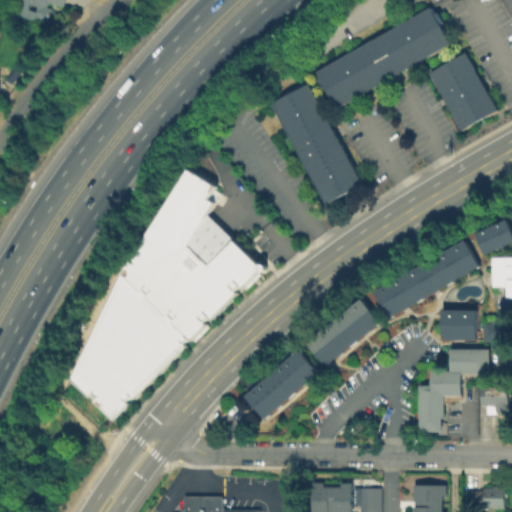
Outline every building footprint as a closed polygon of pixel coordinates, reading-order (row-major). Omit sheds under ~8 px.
[(70,0),(68,7),(53,2),(51,5),(57,7),(52,24),(40,20),(18,13),(21,5),(24,6),(25,0),(70,0)] [(453,41),(334,109),(313,71),(431,3),(453,41)] [(496,109),(459,130),(426,72),(463,50),(496,109)] [(363,183),(324,204),(269,101),(308,80),(363,183)] [(123,273),(189,166),(218,184),(216,188),(222,192),(209,213),(263,266),(114,418),(71,376),(123,273)] [(511,240),(485,253),(476,232),(511,215),(511,240)] [(387,316),(373,289),(465,237),(480,263),(387,316)] [(511,295),(508,295),(508,285),(492,285),(492,255),(511,255),(511,295)] [(324,366),(305,342),(362,296),(381,320),(324,366)] [(475,338),(439,338),(439,308),(475,308),(475,338)] [(511,340),(482,340),(482,321),(511,321),(511,340)] [(439,430),(418,430),(418,384),(430,383),(429,369),(448,369),(448,347),(489,347),(489,372),(460,372),(460,393),(443,393),(443,416),(439,416),(439,430)] [(263,418),(243,394),(296,348),(317,371),(263,418)] [(508,411),(485,412),(485,404),(478,404),(478,385),(507,384),(508,411)] [(379,511),(358,511),(358,503),(352,503),(351,511),(311,511),(312,480),(325,480),(325,485),(340,485),(340,480),(351,481),(351,484),(380,485),(379,511)] [(411,511),(411,505),(414,505),(414,499),(412,499),(412,483),(444,484),(444,494),(440,494),(440,511),(444,511),(443,511),(411,511)] [(502,506),(463,506),(464,489),(481,489),(481,486),(490,486),(490,483),(502,483),(502,506)] [(178,511),(178,507),(182,507),(182,494),(221,495),(221,507),(258,507),(257,511),(178,511)]
